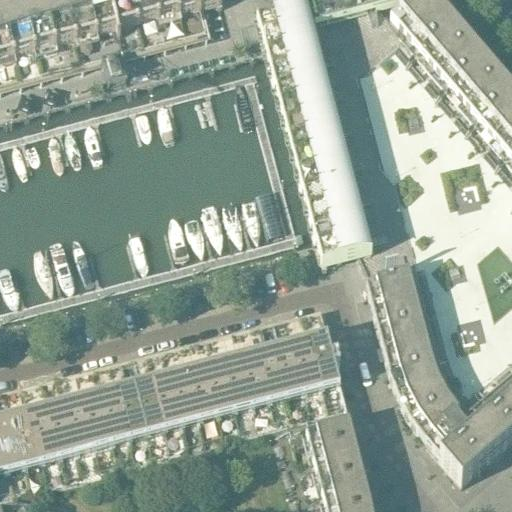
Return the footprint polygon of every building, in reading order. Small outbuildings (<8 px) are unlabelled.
[(180,24),(197,20),(221,14),(217,0),(0,0),(0,90),(99,65),(185,42),(180,24)] [(423,0),(378,0),(255,32),(320,278),(358,268),(367,292),(364,294),(367,303),(369,310),(372,324),(380,355),(384,368),(388,383),(394,401),(396,407),(399,414),(408,430),(419,446),(423,451),(436,466),(460,494),(490,468),(501,459),(511,449),(511,105),(504,96),(501,93),(492,82),(489,79),(474,62),(472,59),(462,48),(460,45),(433,14),(409,20),(407,14),(426,9),(423,0)] [(254,198),(266,240),(285,235),(273,193),(254,198)] [(0,511),(0,510),(175,465),(286,436),(289,448),(305,444),(348,432),(326,346),(0,430),(0,511)] [(366,498),(353,450),(348,432),(305,444),(322,509),(366,498)] [(369,511),(366,498),(322,509),(322,511),(369,511)]
